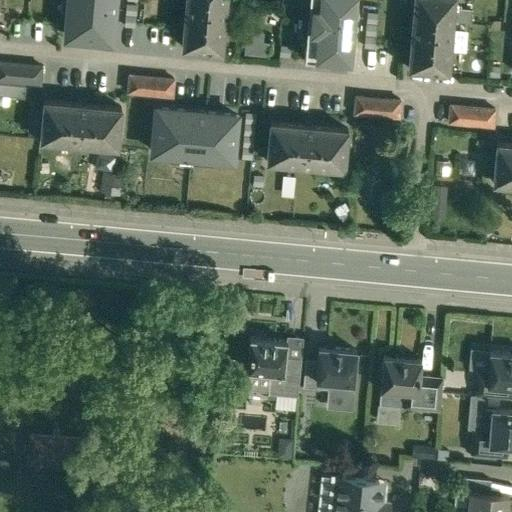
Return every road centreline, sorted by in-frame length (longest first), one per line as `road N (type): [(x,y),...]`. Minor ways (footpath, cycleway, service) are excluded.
road 1 (residential): [(0,47),(425,84),(408,264)]
road 2 (secondary): [(408,264),(0,225)]
